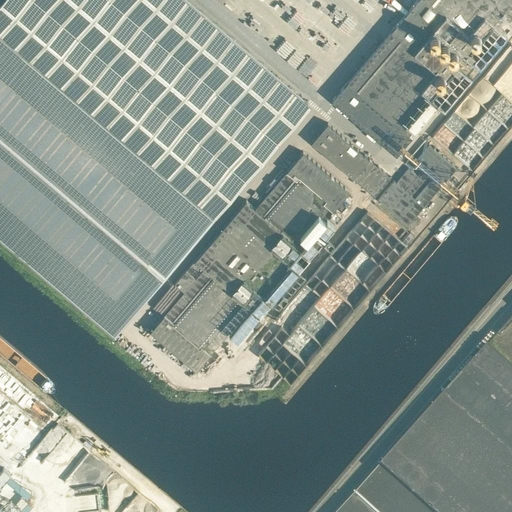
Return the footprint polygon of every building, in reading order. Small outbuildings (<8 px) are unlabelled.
[(188,0),(0,0),(0,237),(120,332),(308,95),(188,0)] [(511,0),(412,0),(331,100),(333,102),(368,131),(372,136),(392,152),(396,150),(434,103),(438,107),(452,97),(504,31),(494,23),(503,16),(510,21),(511,17),(511,0)] [(511,121),(511,100),(508,101),(509,99),(497,90),(497,84),(495,84),(493,86),(493,85),(511,60),(511,39),(453,115),(453,132),(463,139),(452,153),(470,167),(477,167),(511,121)] [(391,177),(324,122),(308,142),(411,227),(420,216),(416,213),(439,185),(420,169),(416,174),(407,166),(395,181),(391,177)] [(447,178),(456,166),(426,143),(417,156),(447,178)] [(181,289),(147,333),(196,371),(225,334),(237,343),(298,265),(305,270),(323,248),(318,244),(334,223),(327,217),(348,189),(299,151),(255,207),(243,198),(176,284),(181,289)] [(364,210),(275,321),(280,325),(271,337),(265,332),(254,346),(260,350),(256,355),(293,384),(413,234),(405,227),(397,236),(364,210)] [(511,511),(511,322),(497,339),(491,334),(441,391),(446,395),(379,470),(341,511),(511,511)] [(17,384),(16,393),(25,393),(24,402),(0,400),(0,453),(3,456),(0,449),(0,446),(4,442),(5,445),(14,445),(18,454),(5,452),(5,458),(12,463),(23,458),(28,469),(39,454),(37,448),(34,448),(36,424),(30,419),(41,414),(37,414),(34,408),(43,403),(17,384)] [(69,473),(90,450),(69,430),(65,429),(59,423),(57,422),(51,428),(61,433),(57,441),(58,440),(69,445),(64,450),(57,446),(55,450),(51,448),(50,449),(45,457),(51,460),(54,457),(56,458),(61,461),(59,464),(62,465),(59,468),(65,472),(66,472),(69,473)] [(42,437),(46,445),(53,441),(50,437),(51,436),(49,432),(42,437)] [(99,441),(91,452),(102,459),(104,457),(115,465),(121,456),(99,441)] [(0,485),(11,473),(4,467),(0,471),(0,485)]
